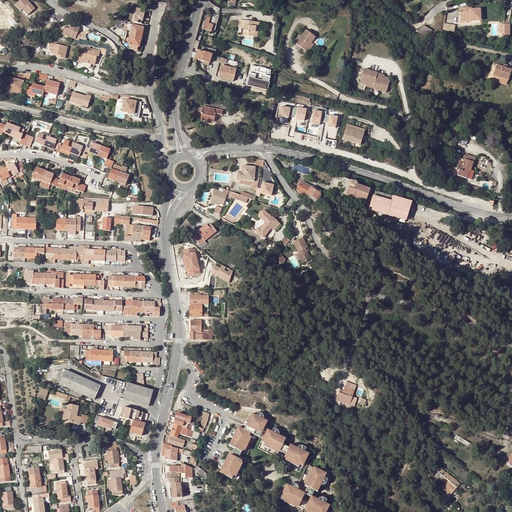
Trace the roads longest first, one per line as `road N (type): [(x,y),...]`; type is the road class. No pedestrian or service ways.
road 1 (unclassified): [(511,344),(362,289),(320,247),(266,148)]
road 2 (tertiary): [(511,217),(266,148)]
road 3 (residential): [(160,139),(0,103)]
road 4 (residential): [(145,270),(123,244),(0,240)]
road 5 (residential): [(150,91),(0,65)]
road 6 (tertiary): [(175,361),(166,214)]
road 7 (residential): [(0,265),(145,270)]
road 8 (residential): [(161,294),(30,290)]
road 9 (residential): [(0,155),(51,157),(90,171),(97,189),(111,194)]
road 10 (residential): [(175,361),(191,368),(194,401),(225,418),(210,455)]
road 11 (unknown): [(433,408),(504,439),(511,393)]
road 12 (tertiary): [(174,120),(199,0)]
